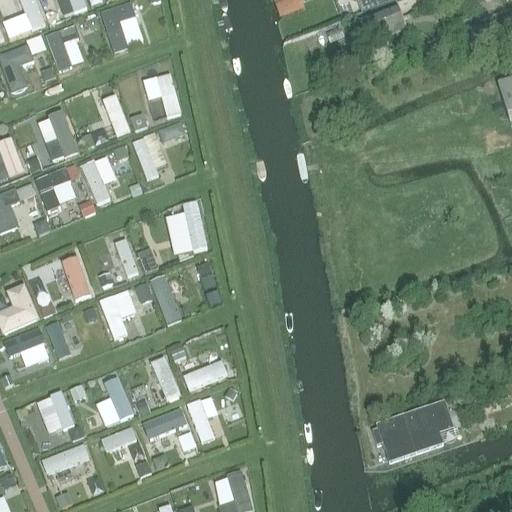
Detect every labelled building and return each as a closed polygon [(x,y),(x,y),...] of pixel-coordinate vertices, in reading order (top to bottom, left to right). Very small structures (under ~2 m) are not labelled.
[(19,0),(28,31),(41,28),(32,0),(19,0)] [(62,0),(67,15),(83,10),(79,0),(62,0)] [(393,0),(355,0),(362,16),(395,3),(393,0)] [(126,50),(117,24),(133,19),(127,1),(94,13),(110,56),(126,50)] [(406,32),(396,6),(378,13),(358,21),(359,24),(364,36),(368,46),(406,32)] [(46,17),(50,26),(61,22),(57,13),(46,17)] [(100,30),(96,20),(86,23),(88,30),(93,32),(100,30)] [(474,50),(497,41),(489,21),(466,30),(474,50)] [(13,29),(5,33),(10,44),(18,40),(13,29)] [(0,69),(4,80),(31,70),(23,46),(0,54),(0,69)] [(51,72),(46,74),(43,79),(46,85),(55,81),(51,72)] [(162,117),(178,112),(167,73),(152,78),(162,117)] [(511,82),(497,87),(510,127),(511,126),(511,82)] [(56,154),(68,151),(59,116),(33,122),(39,147),(54,144),(56,154)] [(143,118),(132,122),(136,133),(147,129),(143,118)] [(181,126),(169,130),(172,136),(179,139),(185,137),(181,126)] [(152,168),(163,164),(152,133),(128,141),(143,181),(155,177),(152,168)] [(90,138),(81,141),(85,152),(94,148),(90,138)] [(17,175),(8,142),(0,144),(0,161),(2,161),(6,178),(17,175)] [(123,149),(112,153),(116,164),(127,160),(123,149)] [(41,172),(37,160),(28,164),(33,176),(41,172)] [(74,168),(65,172),(70,184),(79,180),(74,168)] [(138,187),(129,190),(133,200),(142,196),(138,187)] [(187,266),(205,264),(198,197),(181,199),(187,266)] [(86,219),(95,215),(90,204),(81,208),(86,219)] [(0,239),(9,237),(2,210),(0,210),(0,239)] [(50,233),(46,222),(35,226),(40,237),(50,233)] [(122,240),(111,244),(124,279),(135,275),(122,240)] [(57,263),(66,305),(86,301),(77,259),(57,263)] [(154,261),(141,266),(144,276),(158,271),(154,261)] [(207,265),(196,270),(200,281),(211,277),(207,265)] [(100,280),(103,290),(113,286),(109,277),(100,280)] [(0,295),(7,311),(0,313),(0,342),(35,326),(17,287),(0,295)] [(145,287),(135,291),(141,305),(150,301),(145,287)] [(122,295),(96,303),(109,341),(124,336),(120,323),(130,319),(122,295)] [(39,309),(44,320),(55,315),(50,304),(39,309)] [(86,323),(96,320),(93,311),(83,315),(86,323)] [(0,346),(5,359),(37,346),(32,333),(0,346)] [(169,355),(173,364),(185,359),(181,350),(169,355)] [(216,362),(179,376),(185,391),(222,377),(216,362)] [(147,388),(153,404),(176,395),(164,366),(152,370),(157,384),(147,388)] [(236,370),(225,373),(228,383),(238,381),(236,370)] [(418,412),(414,401),(417,400),(409,377),(387,384),(399,420),(385,425),(393,449),(407,444),(411,456),(432,449),(428,439),(444,434),(435,406),(418,412)] [(116,427),(131,421),(115,381),(100,387),(116,427)] [(139,386),(127,391),(132,403),(144,398),(139,386)] [(70,394),(74,403),(85,399),(81,389),(70,394)] [(230,392),(226,399),(232,402),(236,395),(230,392)] [(46,399),(59,434),(71,430),(58,394),(46,399)] [(183,405),(197,445),(210,440),(196,401),(183,405)] [(149,414),(145,404),(136,408),(140,418),(149,414)] [(138,429),(144,445),(182,429),(175,413),(138,429)] [(57,434),(49,415),(42,418),(50,437),(57,434)] [(73,444),(83,440),(79,430),(69,434),(73,444)] [(101,457),(134,449),(130,431),(96,440),(101,457)] [(79,448),(37,467),(42,480),(85,460),(79,448)] [(153,463),(158,474),(169,469),(164,458),(153,463)] [(151,476),(147,466),(137,470),(141,480),(151,476)] [(245,511),(239,474),(223,477),(229,511),(245,511)] [(11,478),(0,482),(4,493),(16,489),(11,478)] [(60,511),(72,507),(68,497),(56,502),(60,511)]
